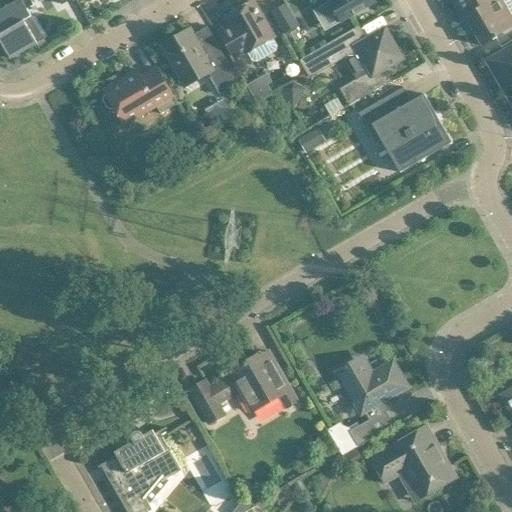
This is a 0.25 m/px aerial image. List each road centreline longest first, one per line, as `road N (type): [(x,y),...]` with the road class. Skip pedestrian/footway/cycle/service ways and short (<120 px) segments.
road 1 (residential): [(96,511),(52,428),(218,321),(457,186),(486,189)]
road 2 (residential): [(511,495),(452,397),(446,364),(457,334),(511,305)]
road 3 (residential): [(486,189),(496,161),(490,120),(419,0)]
road 4 (residential): [(0,89),(34,84),(180,0)]
